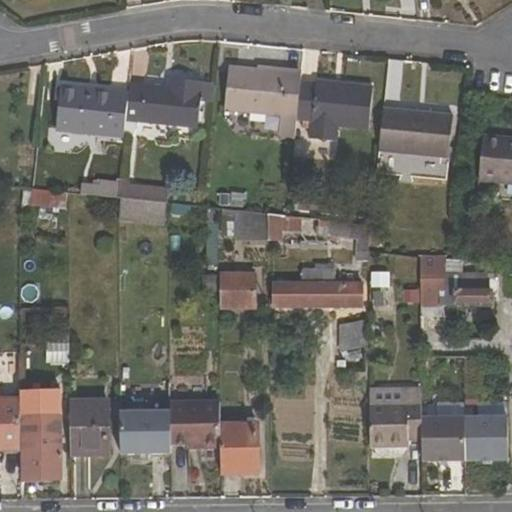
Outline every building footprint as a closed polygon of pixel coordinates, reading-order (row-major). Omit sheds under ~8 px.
[(302,82),(303,74),(231,67),(226,111),(298,118),(302,82)] [(214,99),(216,85),(169,80),(168,88),(130,84),(129,93),(126,121),(199,129),(202,98),(214,99)] [(374,87),(316,81),(316,83),(302,82),(298,118),(297,122),(311,123),(310,139),(338,143),(340,128),(369,131),(374,87)] [(129,93),(62,86),(58,132),(124,138),(126,121),(129,93)] [(385,108),(380,152),(449,159),(454,115),(385,108)] [(511,138),(484,136),(480,182),(511,184),(511,138)] [(122,199),(143,201),(144,190),(123,187),(122,199)] [(68,194),(35,190),(33,206),(66,210),(68,194)] [(122,199),(121,210),(166,216),(168,204),(143,201),(122,199)] [(269,215),(236,211),(237,240),(270,241),(269,215)] [(282,241),(283,233),(302,234),(302,218),(288,217),(269,215),(270,241),(282,241)] [(370,252),(372,226),(329,221),(329,238),(358,241),(357,261),(370,261),(370,252)] [(421,304),(495,304),(495,274),(459,273),(459,276),(438,277),(438,267),(460,267),(460,260),(455,259),(421,256),(421,304)] [(335,270),(303,270),(303,284),(275,284),(274,308),(363,308),(363,284),(335,284),(335,270)] [(257,273),(222,273),(222,310),(257,310),(257,273)] [(370,284),(370,311),(393,311),(393,284),(370,284)] [(397,304),(420,303),(419,289),(397,289),(397,304)] [(340,324),(343,351),(371,348),(368,321),(340,324)] [(370,389),(371,447),(410,447),(410,442),(423,442),(422,389),(370,389)] [(478,394),(466,394),(466,406),(478,406),(478,394)] [(20,410),(20,399),(0,398),(0,451),(21,452),(20,410)] [(71,402),(71,455),(108,455),(108,402),(71,402)] [(21,476),(62,477),(63,410),(20,410),(21,452),(21,476)] [(121,411),(121,456),(170,456),(170,411),(121,411)] [(221,415),(178,415),(178,449),(221,449),(221,425),(221,415)] [(466,418),(423,418),(423,442),(424,461),(466,461),(466,418)] [(508,418),(466,418),(466,461),(509,461),(508,418)] [(257,473),(256,425),(221,425),(221,449),(221,473),(257,473)]
